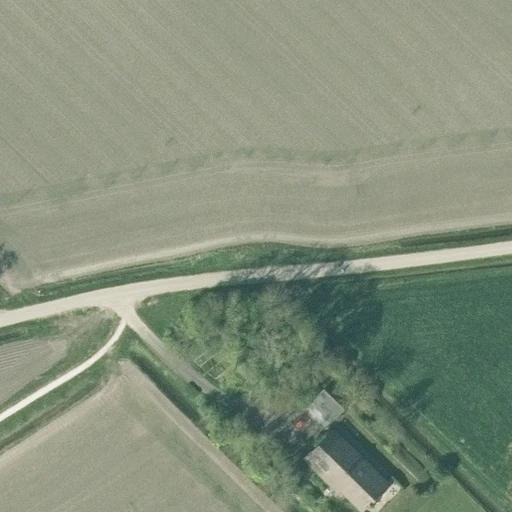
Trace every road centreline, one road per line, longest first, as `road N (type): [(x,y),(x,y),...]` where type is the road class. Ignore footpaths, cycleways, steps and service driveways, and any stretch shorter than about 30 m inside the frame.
road 1 (unclassified): [(120,291),(511,246)]
road 2 (unclassified): [(120,291),(0,319)]
